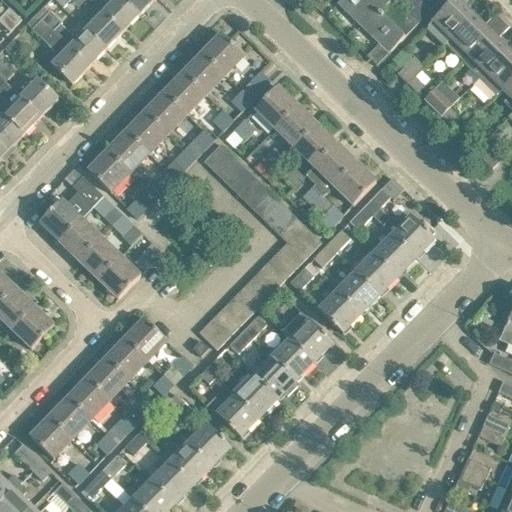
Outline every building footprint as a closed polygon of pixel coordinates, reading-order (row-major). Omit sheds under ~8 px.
[(116,0),(102,14),(123,34),(140,17),(122,0),(116,0)] [(122,0),(140,17),(155,0),(122,0)] [(342,0),(338,4),(389,54),(436,6),(429,0),(342,0)] [(435,36),(445,46),(473,17),(463,7),(469,0),(455,0),(432,23),(440,31),(435,36)] [(86,31),(106,51),(123,34),(102,14),(102,15),(94,7),(79,23),(87,30),(86,31)] [(41,22),(90,69),(106,51),(86,31),(79,25),(70,34),(61,26),(62,25),(50,13),(49,13),(44,8),(36,17),(41,22)] [(21,22),(9,10),(0,19),(0,24),(10,34),(21,22)] [(445,46),(462,63),(502,22),(495,15),(484,27),(473,17),(445,46)] [(52,66),(58,73),(72,87),(90,69),(41,22),(32,31),(60,58),(52,66)] [(497,40),(509,28),(502,22),(462,63),(479,80),(508,50),(497,40)] [(224,77),(229,73),(243,59),(244,59),(245,58),(221,36),(220,37),(221,38),(203,56),(224,77)] [(495,84),(501,91),(511,80),(511,54),(508,50),(479,80),(489,90),(495,84)] [(224,77),(203,56),(184,76),(205,97),(224,77)] [(410,56),(396,73),(410,83),(423,66),(410,56)] [(0,61),(0,80),(4,85),(14,75),(0,61)] [(261,74),(241,94),(251,103),(270,83),(261,74)] [(205,97),(184,76),(165,95),(187,116),(205,97)] [(20,99),(4,85),(0,80),(0,98),(3,101),(4,100),(12,107),(3,117),(24,137),(41,119),(20,99)] [(504,103),(511,111),(511,80),(501,91),(509,98),(504,103)] [(20,99),(41,119),(58,102),(37,82),(20,99)] [(279,90),(277,88),(255,112),(256,113),(257,112),(276,130),(297,109),(278,90),(279,90)] [(425,102),(442,118),(453,107),(436,90),(425,102)] [(241,94),(232,104),(241,113),(251,103),(241,94)] [(146,115),(168,136),(187,116),(165,95),(146,115)] [(316,128),(297,109),(276,130),(295,149),(316,128)] [(223,112),(212,123),(223,134),(234,122),(223,112)] [(0,146),(7,154),(24,137),(3,117),(0,113),(0,146)] [(127,134),(149,155),(168,136),(146,115),(127,134)] [(256,131),(245,121),(234,133),(245,143),(256,131)] [(316,128),(295,149),(315,168),(335,147),(316,128)] [(194,143),(204,153),(214,142),(204,133),(194,143)] [(108,154),(130,175),(149,155),(127,134),(108,154)] [(213,172),(229,155),(221,147),(204,164),(213,172)] [(312,208),(313,209),(323,199),(334,187),(355,166),(335,147),(315,168),(306,177),(315,186),(312,189),(312,188),(302,199),(311,208),(312,208)] [(274,149),(264,161),(275,171),(285,160),(274,149)] [(175,162),(185,172),(195,162),(185,152),(175,162)] [(130,175),(108,154),(90,172),(89,172),(88,173),(111,196),(113,194),(112,193),(130,175)] [(484,160),(483,161),(492,170),(500,163),(494,158),(490,154),(484,160)] [(213,172),(221,180),(238,163),(229,155),(213,172)] [(238,163),(221,180),(229,188),(246,171),(238,163)] [(353,208),(362,198),(376,184),(374,183),(374,184),(355,166),(334,187),(353,205),(352,206),(353,208)] [(293,168),(283,179),(294,190),(304,179),(294,169),(293,168)] [(229,188),(237,197),(254,179),(246,171),(229,188)] [(166,192),(173,185),(176,181),(166,172),(156,182),(166,192)] [(103,199),(83,179),(73,190),(79,195),(66,207),(62,204),(63,203),(62,201),(39,225),(40,226),(41,225),(60,243),(81,222),(93,209),(103,199)] [(237,197),(246,205),(263,187),(254,179),(237,197)] [(246,205),(254,213),(271,195),(263,187),(246,205)] [(435,242),(431,238),(435,235),(436,234),(423,222),(422,223),(423,223),(420,226),(410,217),(400,228),(391,219),(390,221),(380,211),(392,198),(383,190),(364,210),(373,218),(391,236),(415,260),(433,241),(435,243),(435,242)] [(271,195),(254,213),(262,221),(279,203),(271,195)] [(103,219),(113,227),(123,217),(103,199),(93,209),(103,219)] [(343,217),(323,199),(313,209),(323,217),(319,221),(330,232),(343,217)] [(137,201),(128,211),(137,221),(147,211),(137,201)] [(262,221),(271,229),(288,211),(279,203),(262,221)] [(373,218),(364,210),(350,224),(359,233),(373,218)] [(271,229),(279,237),(296,220),(288,211),(271,229)] [(143,237),(123,217),(113,227),(123,237),(119,242),(128,252),(143,237)] [(296,220),(279,237),(287,245),(304,228),(296,220)] [(100,241),(81,222),(60,243),(79,262),(100,241)] [(304,228),(287,245),(279,253),(297,270),(321,244),(304,228)] [(327,247),(336,255),(350,240),(342,232),(327,247)] [(391,236),(373,255),(397,278),(415,260),(391,236)] [(99,281),(120,259),(100,241),(79,262),(99,281)] [(162,256),(152,246),(142,256),(152,266),(162,256)] [(336,255),(327,247),(314,261),(323,269),(336,255)] [(297,270),(279,253),(271,261),(289,278),(297,270)] [(355,274),(379,297),(397,278),(373,255),(355,274)] [(139,278),(120,259),(99,281),(118,299),(117,300),(118,301),(141,278),(140,277),(139,278)] [(271,261),(263,269),(281,286),(289,278),(271,261)] [(309,265),(291,285),(300,293),(318,274),(309,265)] [(281,286),(263,269),(255,278),(273,295),(281,286)] [(379,297),(355,274),(336,292),(360,316),(379,297)] [(0,305),(14,291),(0,277),(0,305)] [(255,278),(247,286),(265,303),(273,295),(255,278)] [(247,286),(239,294),(257,311),(265,303),(247,286)] [(0,318),(13,331),(33,309),(14,291),(0,305),(0,318)] [(360,316),(336,292),(318,311),(332,326),(332,327),(335,330),(336,329),(343,336),(344,335),(342,334),(360,316)] [(257,311),(239,294),(231,302),(249,319),(257,311)] [(231,302),(223,310),(241,327),(249,319),(231,302)] [(33,309),(13,331),(31,349),(30,350),(32,351),(54,328),(53,327),(52,328),(33,309)] [(241,327),(223,310),(216,319),(233,335),(241,327)] [(511,313),(500,341),(499,341),(498,342),(511,348),(511,313)] [(326,339),(327,338),(324,335),(323,336),(301,314),(282,334),(289,340),(289,341),(313,364),(331,346),(332,347),(333,346),(326,339)] [(252,341),(253,341),(266,327),(258,318),(244,333),(252,341)] [(216,319),(208,327),(225,344),(233,335),(216,319)] [(167,345),(168,343),(144,321),(143,322),(144,323),(126,342),(147,363),(166,344),(167,345)] [(225,344),(208,327),(199,335),(217,352),(225,344)] [(256,344),(253,341),(252,341),(244,333),(230,347),(242,359),(256,344)] [(271,359),(295,382),(313,364),(289,341),(271,359)] [(147,363),(126,342),(107,361),(129,382),(147,363)] [(201,359),(209,351),(201,343),(193,351),(201,359)] [(208,370),(216,379),(235,360),(226,351),(208,370)] [(511,374),(511,362),(494,354),(489,366),(511,376),(511,374)] [(193,368),(183,358),(173,368),(183,378),(193,368)] [(300,387),(295,382),(271,359),(253,378),(277,401),(283,394),(287,398),(298,387),(299,388),(300,387)] [(135,388),(129,382),(107,361),(88,381),(110,402),(116,408),(135,388)] [(216,379),(208,370),(194,384),(202,393),(216,379)] [(163,376),(153,388),(165,398),(175,387),(163,376)] [(253,378),(235,396),(258,420),(277,401),(253,378)] [(91,421),(110,402),(88,381),(69,400),(91,421)] [(511,400),(511,386),(503,383),(498,394),(511,400)] [(144,396),(134,407),(145,418),(156,406),(144,396)] [(159,415),(176,431),(179,427),(171,419),(185,404),(176,396),(159,415)] [(240,438),(258,420),(235,396),(224,407),(215,399),(206,408),(216,417),(216,416),(230,430),(229,431),(233,434),(234,434),(241,440),(242,439),(240,438)] [(91,421),(69,400),(50,420),(72,441),(91,421)] [(115,428),(126,438),(137,426),(126,416),(115,428)] [(488,416),(483,427),(505,437),(510,426),(488,416)] [(54,460),(72,441),(50,420),(32,439),(31,438),(30,439),(54,462),(55,460),(54,460)] [(139,434),(148,443),(162,428),(153,420),(139,434)] [(206,425),(192,440),(187,445),(211,468),(229,450),(230,451),(231,450),(224,443),(225,442),(222,439),(221,440),(206,425)] [(505,437),(483,427),(478,438),(500,449),(505,437)] [(148,443),(139,434),(125,449),(134,457),(148,443)] [(117,447),(107,436),(96,446),(107,457),(117,447)] [(193,487),(211,468),(187,445),(169,463),(193,487)] [(41,465),(23,447),(15,455),(33,473),(41,465)] [(103,472),(111,481),(126,466),(118,457),(103,472)] [(463,471),(485,481),(490,470),(468,460),(463,471)] [(68,476),(78,486),(93,471),(82,461),(68,476)] [(175,505),(193,487),(169,463),(151,482),(175,505)] [(41,465),(33,473),(42,482),(51,474),(41,465)] [(463,471),(458,483),(480,493),(485,481),(463,471)] [(97,495),(111,481),(103,472),(89,487),(97,495)] [(0,507),(21,486),(22,484),(14,476),(7,484),(0,477),(0,507)] [(151,482),(132,500),(144,511),(167,511),(175,505),(151,482)] [(69,508),(77,499),(63,485),(54,494),(69,508)] [(0,507),(0,511),(29,511),(33,509),(22,498),(28,493),(21,486),(0,507)] [(511,511),(511,493),(506,491),(496,511),(511,511)] [(90,511),(77,499),(69,508),(72,511),(90,511)] [(144,511),(132,500),(121,511),(144,511)]
